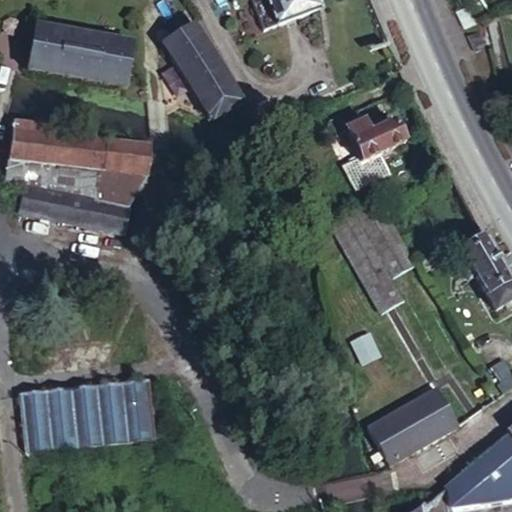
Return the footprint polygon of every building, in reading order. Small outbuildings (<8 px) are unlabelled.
[(267,26),(257,0),(241,0),(253,31),(267,26)] [(306,0),(257,0),(267,26),(310,11),(306,0)] [(468,8),(454,14),(461,31),(475,24),(468,8)] [(161,28),(166,35),(175,29),(172,23),(161,28)] [(156,47),(201,121),(208,124),(237,106),(189,26),(156,47)] [(29,30),(21,73),(119,92),(127,48),(29,30)] [(465,38),(472,54),(485,48),(478,32),(465,38)] [(146,53),(154,69),(162,64),(153,50),(146,53)] [(54,130),(22,123),(9,184),(32,190),(27,211),(127,232),(132,209),(140,200),(149,166),(53,136),(54,130)] [(339,134),(356,168),(399,145),(388,123),(370,133),(368,130),(362,133),(357,124),(339,134)] [(406,264),(371,205),(328,229),(386,337),(406,264)] [(511,283),(503,268),(488,240),(464,255),(498,314),(511,305),(511,283)] [(354,346),(363,369),(381,362),(371,338),(354,346)] [(509,396),(511,393),(511,363),(502,372),(507,378),(502,384),(509,396)] [(36,451),(165,437),(158,381),(30,396),(36,451)] [(378,429),(399,464),(463,426),(442,390),(378,429)] [(511,441),(455,490),(458,509),(511,500),(511,441)] [(404,497),(384,506),(385,511),(427,511),(428,511),(425,501),(414,494),(404,497)]
